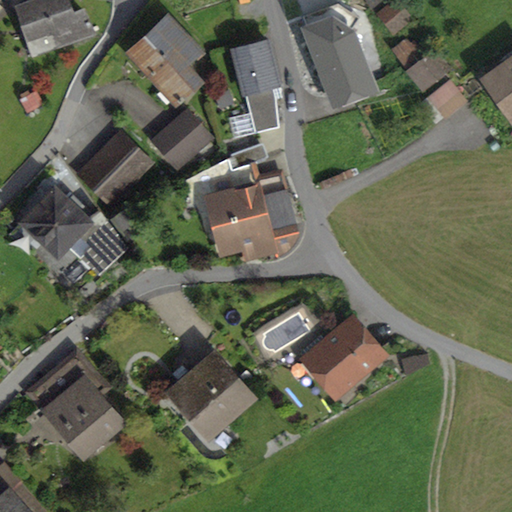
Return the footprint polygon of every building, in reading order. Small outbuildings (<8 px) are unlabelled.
[(82,9),(73,12),(69,0),(39,0),(20,7),(31,38),(58,28),(64,44),(93,34),(82,9)] [(367,0),(372,9),(387,0),(367,0)] [(390,25),(397,27),(410,16),(396,0),(394,0),(380,12),(390,25)] [(173,18),(134,51),(177,101),(200,81),(186,65),(202,51),(173,18)] [(307,28),(333,96),(371,82),(352,31),(333,18),(307,28)] [(36,54),(64,44),(58,28),(31,38),(36,54)] [(393,48),(425,90),(449,71),(434,52),(422,61),(405,39),(393,48)] [(256,130),(277,126),(273,98),(272,86),(279,84),(280,84),(270,42),(237,49),(252,113),(256,130)] [(511,58),(487,76),(511,112),(511,58)] [(421,103),(437,122),(464,100),(448,80),(421,103)] [(273,98),(281,96),(279,84),(272,86),(273,98)] [(21,98),(26,107),(40,99),(35,90),(21,98)] [(177,166),(211,137),(188,110),(154,140),(177,166)] [(238,134),(256,130),(252,113),(235,117),(238,134)] [(110,202),(150,161),(122,133),(82,174),(110,202)] [(265,158),(260,144),(231,154),(237,168),(250,163),(265,158)] [(237,168),(244,189),(256,186),(261,206),(288,199),(281,174),(255,181),(250,163),(237,168)] [(279,253),(290,245),(297,233),(288,199),(261,206),(256,186),(244,189),(220,195),(226,217),(218,219),(215,225),(217,233),(222,237),(226,249),(241,245),(269,238),(270,245),(276,243),(279,251),(279,253)] [(84,255),(100,272),(125,246),(99,211),(88,219),(77,208),(82,202),(73,194),(68,199),(55,187),(24,219),(28,223),(24,227),(36,238),(39,235),(58,253),(80,231),(94,245),(84,255)] [(245,260),(279,251),(276,243),(270,245),(269,238),(241,245),(245,260)] [(325,341),(308,355),(340,392),(384,354),(352,317),(325,341)] [(308,355),(325,341),(322,335),(304,350),(302,360),(308,355)] [(98,395),(107,387),(77,351),(30,392),(47,412),(48,410),(55,405),(65,416),(66,418),(62,421),(66,425),(68,424),(69,426),(72,424),(78,431),(71,437),(85,453),(121,422),(98,395)] [(406,375),(430,364),(428,354),(402,358),(406,375)] [(248,397),(248,394),(213,355),(175,387),(198,413),(195,416),(193,414),(192,415),(207,432),(226,416),(231,418),(238,412),(236,407),(248,397)] [(58,422),(65,416),(55,405),(48,410),(58,422)] [(71,437),(78,431),(72,424),(69,426),(68,424),(66,425),(62,421),(66,418),(65,416),(58,422),(71,437)] [(24,484),(6,463),(0,467),(0,480),(10,492),(12,494),(22,486),(24,484)] [(0,511),(44,511),(22,486),(12,494),(10,492),(0,501),(0,511)]
